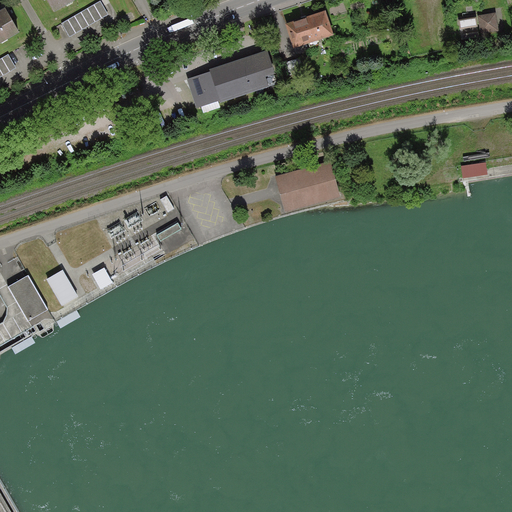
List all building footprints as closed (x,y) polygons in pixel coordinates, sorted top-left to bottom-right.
[(49,0),(55,10),(71,0),(49,0)] [(93,6),(62,24),(69,35),(107,13),(100,1),(93,6)] [(5,10),(0,12),(0,41),(18,31),(5,10)] [(325,12),(287,24),(295,47),(332,34),(325,12)] [(495,13),(480,16),(482,31),(498,29),(495,13)] [(477,16),(459,19),(460,25),(459,26),(462,44),(469,43),(468,38),(480,36),(477,16)] [(277,80),(268,53),(212,71),(221,99),(277,80)] [(9,54),(0,59),(0,75),(16,67),(9,54)] [(295,61),(282,65),(286,77),(299,73),(295,61)] [(210,72),(191,78),(200,108),(220,101),(210,72)] [(332,163),(276,178),(285,210),(341,195),(332,163)] [(168,196),(161,200),(169,213),(175,209),(168,196)] [(157,202),(146,208),(150,217),(162,211),(157,202)] [(138,209),(124,218),(130,228),(144,219),(138,209)] [(122,220),(106,228),(112,239),(128,231),(122,220)] [(178,221),(156,235),(160,241),(183,229),(178,221)] [(122,253),(128,263),(155,246),(149,236),(122,253)] [(0,511),(17,511),(0,482),(0,345),(14,338),(12,332),(50,309),(41,295),(21,262),(0,273),(0,295),(9,310),(6,323),(0,326),(0,511)] [(62,305),(77,297),(63,271),(48,280),(62,305)]
